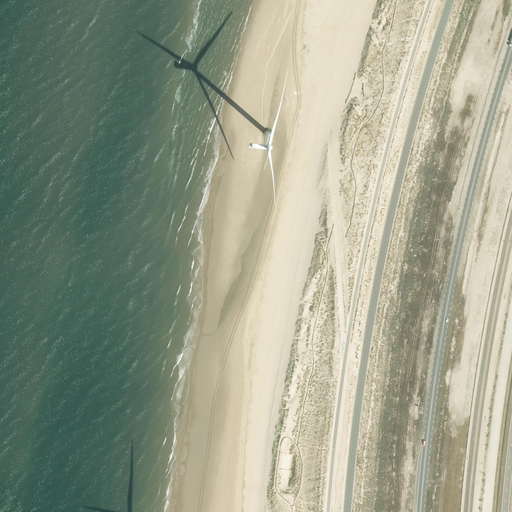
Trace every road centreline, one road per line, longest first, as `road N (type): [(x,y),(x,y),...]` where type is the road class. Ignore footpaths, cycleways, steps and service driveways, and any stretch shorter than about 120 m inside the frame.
road 1 (unclassified): [(450,0),(393,204),(345,511)]
road 2 (secondary): [(511,46),(451,282),(420,511)]
